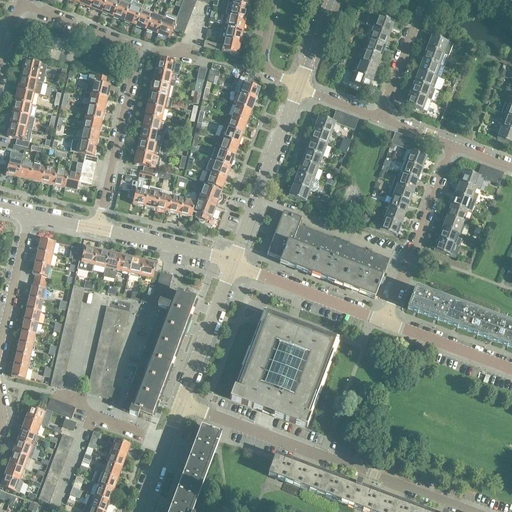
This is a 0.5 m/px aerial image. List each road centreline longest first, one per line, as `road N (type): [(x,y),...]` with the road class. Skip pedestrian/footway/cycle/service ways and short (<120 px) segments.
road 1 (residential): [(100,230),(140,58),(131,47),(19,5)]
road 2 (residential): [(465,511),(181,404)]
road 3 (residential): [(387,324),(452,144)]
road 4 (unclassified): [(230,265),(299,87)]
road 5 (residential): [(387,324),(230,265)]
road 6 (unclassified): [(181,404),(230,265)]
road 7 (residential): [(230,265),(100,230)]
road 8 (residential): [(511,370),(387,324)]
road 9 (residential): [(0,343),(28,214)]
road 10 (residential): [(379,117),(420,0)]
